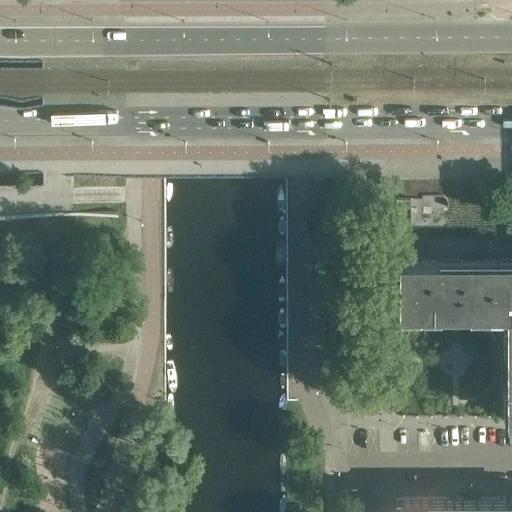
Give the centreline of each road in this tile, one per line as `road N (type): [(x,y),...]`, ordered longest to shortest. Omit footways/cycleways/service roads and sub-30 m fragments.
road 1 (secondary): [(0,124),(511,120)]
road 2 (secondary): [(464,37),(0,39)]
road 3 (residential): [(365,511),(368,469),(511,463)]
